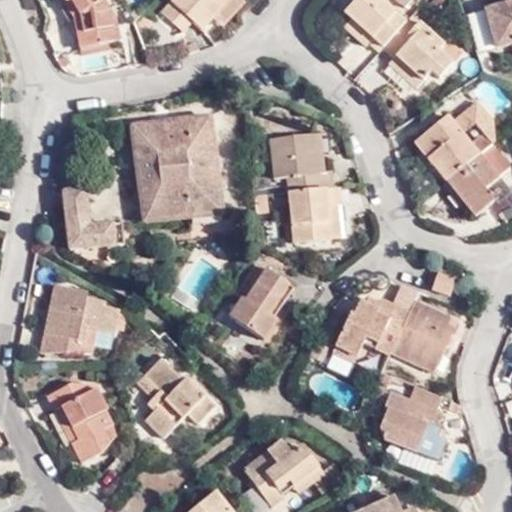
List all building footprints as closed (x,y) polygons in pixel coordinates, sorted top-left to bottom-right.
[(86,36),(81,37),(84,51),(118,44),(111,14),(102,0),(66,0),(70,6),(73,4),(83,20),(86,36)] [(178,0),(163,16),(184,36),(194,25),(204,34),(215,23),(223,31),(247,6),(239,0),(178,0)] [(360,0),(346,15),(352,22),(378,47),(375,51),(378,54),(405,24),(384,4),(387,1),(385,0),(360,0)] [(396,0),(406,8),(413,0),(396,0)] [(70,6),(76,18),(81,37),(86,36),(83,20),(73,4),(70,6)] [(511,13),(507,15),(505,9),(481,16),(493,56),(511,49),(511,13)] [(413,16),(405,24),(378,54),(391,67),(388,70),(415,95),(432,77),(437,82),(463,54),(449,41),(444,46),(413,16)] [(369,56),(375,51),(378,47),(352,22),(344,32),(369,56)] [(208,119),(132,130),(145,226),(221,215),(208,119)] [(441,153),(459,174),(491,148),(487,133),(447,119),(414,145),(428,163),(441,153)] [(328,176),(324,136),(312,138),(316,177),(328,176)] [(283,181),(285,197),(343,190),(341,175),(328,176),(316,177),(312,138),(267,142),(272,182),(283,181)] [(491,148),(459,174),(449,182),(468,205),(477,217),(495,203),(486,191),(511,170),(511,169),(494,147),(491,148)] [(428,163),(444,186),(445,185),(449,182),(459,174),(441,153),(428,163)] [(468,205),(449,182),(445,185),(464,208),(468,205)] [(347,190),(343,190),(285,197),(290,248),(353,241),(347,190)] [(84,194),(63,197),(69,253),(123,248),(121,227),(89,230),(84,194)] [(273,213),(272,198),(262,199),(264,214),(273,213)] [(282,304),(286,307),(295,291),(257,266),(235,300),(241,303),(230,321),(267,345),(279,324),(276,322),(272,320),(282,304)] [(455,282),(439,275),(433,289),(449,297),(455,282)] [(114,336),(115,314),(87,306),(88,299),(49,291),(35,358),(88,359),(89,353),(107,353),(108,336),(114,336)] [(388,361),(389,358),(410,314),(383,302),(381,306),(370,301),(368,306),(362,303),(355,317),(352,316),(335,352),(357,362),(365,347),(375,352),(373,354),(388,361)] [(416,302),(410,314),(389,358),(433,378),(460,322),(416,302)] [(272,320),(276,322),(286,307),(282,304),(272,320)] [(123,336),(124,316),(115,314),(114,336),(123,336)] [(332,358),(354,368),(357,362),(335,352),(332,358)] [(160,400),(155,405),(154,414),(148,420),(165,437),(186,417),(197,428),(217,410),(187,380),(183,384),(162,363),(142,382),(160,400)] [(382,400),(389,382),(380,377),(373,396),(382,400)] [(160,400),(142,382),(137,387),(155,405),(160,400)] [(56,412),(66,408),(82,444),(73,447),(80,464),(102,454),(114,433),(104,413),(108,411),(98,390),(70,389),(51,399),(56,412)] [(414,391),(409,405),(436,417),(442,403),(414,391)] [(433,429),(437,418),(436,417),(409,405),(389,397),(384,412),(387,413),(381,431),(386,447),(437,468),(446,445),(442,444),(435,441),(438,432),(433,429)] [(56,412),(53,414),(69,449),(73,447),(82,444),(66,408),(56,412)] [(442,444),(446,435),(438,432),(435,441),(442,444)] [(294,490),(319,473),(302,448),(290,456),(282,444),(244,470),(272,511),(285,502),(283,498),(294,490)] [(335,464),(324,473),(336,488),(347,479),(335,464)] [(299,499),(325,481),(319,473),(294,490),(299,499)] [(227,511),(220,501),(204,511),(227,511)] [(416,511),(417,511),(416,511),(399,511),(395,503),(374,511),(416,511)]
